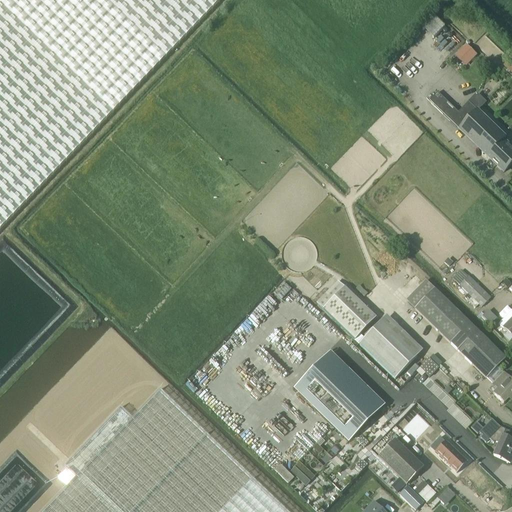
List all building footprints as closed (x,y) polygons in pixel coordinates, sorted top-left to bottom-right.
[(0,0),(0,229),(219,0),(0,0)] [(466,46),(455,58),(464,67),(476,55),(466,46)] [(506,138),(469,103),(459,113),(438,93),(430,101),(504,173),(511,164),(511,149),(503,141),(506,138)] [(461,272),(452,281),(459,287),(455,290),(474,309),(478,305),(481,308),(490,299),(468,278),(467,278),(461,272)] [(375,319),(343,288),(322,310),(354,341),(375,319)] [(505,359),(434,288),(414,309),(485,379),(505,359)] [(511,310),(498,325),(503,329),(502,329),(511,338),(511,310)] [(416,358),(380,323),(358,345),(395,380),(416,358)] [(329,354),(294,390),(347,443),(383,406),(329,354)] [(511,395),(511,381),(504,373),(492,385),(497,389),(493,393),(503,404),(511,395)] [(285,511),(159,391),(41,511),(285,511)] [(491,420),(478,434),(482,437),(480,439),(485,444),(489,441),(493,444),(495,443),(498,444),(492,457),(509,464),(510,464),(508,463),(511,454),(511,441),(502,437),(504,431),(508,433),(508,432),(500,428),(491,420)] [(423,469),(394,441),(377,458),(406,486),(423,469)] [(414,511),(423,504),(407,487),(398,496),(414,511)] [(381,511),(372,503),(363,511),(381,511)]
